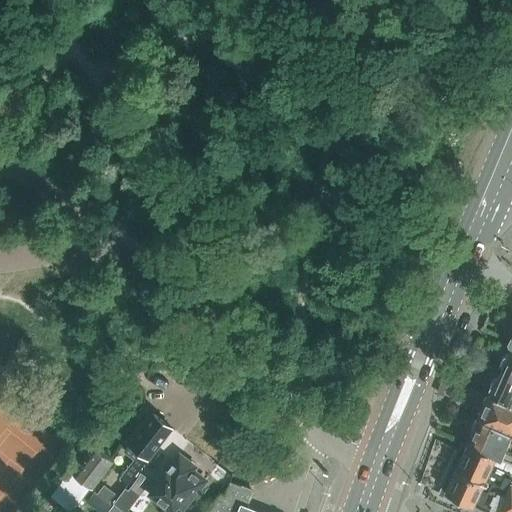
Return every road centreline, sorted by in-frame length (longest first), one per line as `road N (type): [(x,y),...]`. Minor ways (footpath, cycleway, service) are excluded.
road 1 (residential): [(380,462),(332,441),(253,348),(133,256),(92,248),(0,261)]
road 2 (secondary): [(380,462),(465,260)]
road 3 (secondary): [(465,260),(511,147)]
